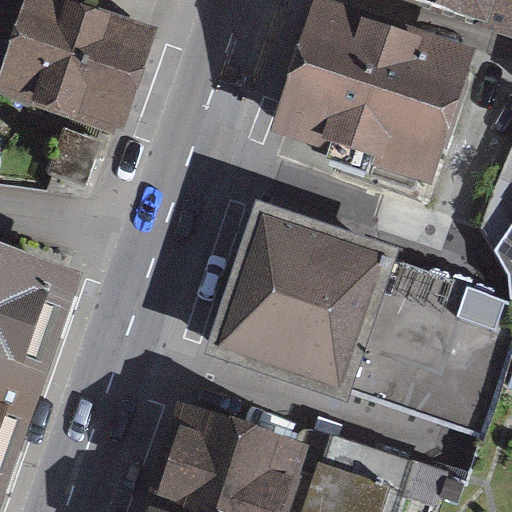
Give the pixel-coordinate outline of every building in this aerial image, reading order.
[(75,0),(28,0),(1,78),(117,118),(149,26),(75,0)] [(511,0),(425,0),(511,29),(511,0)] [(325,5),(286,120),(427,168),(467,53),(325,5)] [(257,202),(208,343),(343,389),(344,386),(468,427),(510,304),(393,265),(398,249),(257,202)] [(0,446),(62,265),(0,244),(0,446)] [(213,403),(175,511),(416,511),(429,476),(213,403)]
